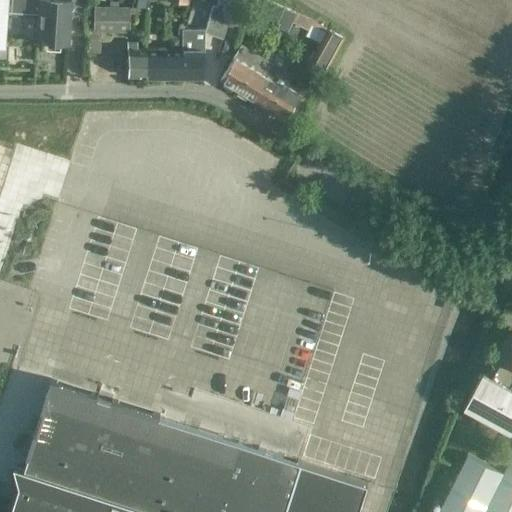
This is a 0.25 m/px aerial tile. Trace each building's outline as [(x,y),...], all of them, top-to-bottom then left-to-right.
[(37,14),(37,0),(6,0),(6,11),(37,14)] [(37,0),(37,14),(35,41),(68,43),(70,0),(37,0)] [(132,0),(130,7),(130,13),(145,15),(147,0),(132,0)] [(231,10),(229,10),(232,0),(216,0),(215,5),(212,4),(203,32),(222,38),(231,10)] [(265,58),(257,53),(241,43),(218,79),(250,98),(266,73),(265,72),(275,56),(292,19),(295,12),(270,0),(261,0),(256,12),(278,23),(275,28),(276,28),(269,45),(271,46),(265,58)] [(93,9),(93,30),(128,32),(129,11),(93,9)] [(295,12),(292,19),(308,27),(310,24),(322,31),(319,37),(320,39),(307,63),(323,71),(342,36),(325,27),(326,26),(296,11),(295,12)] [(297,25),(290,22),(286,32),(293,35),(297,25)] [(181,76),(181,77),(201,77),(201,51),(203,50),(203,40),(195,39),(194,28),(181,27),(180,48),(181,48),(181,76)] [(145,76),(145,48),(137,48),(136,41),(126,41),(126,76),(145,76)] [(145,48),(145,76),(181,76),(181,48),(180,48),(145,48)] [(291,75),(281,68),(285,62),(275,56),(265,72),(266,73),(250,98),(283,118),(297,95),(284,87),(291,75)] [(133,258),(135,250),(99,239),(97,247),(133,258)] [(99,264),(87,301),(100,305),(111,268),(99,264)] [(511,426),(511,333),(489,374),(484,371),(465,405),(510,430),(511,426)] [(358,511),(368,481),(301,460),(42,377),(46,400),(25,467),(15,463),(19,485),(10,511),(358,511)] [(439,511),(511,511),(511,453),(503,471),(468,453),(439,511)]
